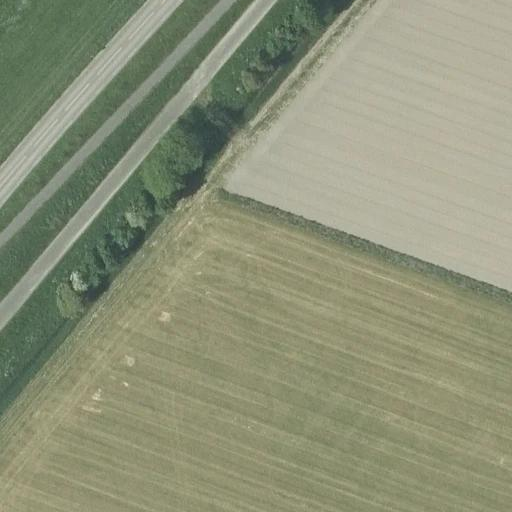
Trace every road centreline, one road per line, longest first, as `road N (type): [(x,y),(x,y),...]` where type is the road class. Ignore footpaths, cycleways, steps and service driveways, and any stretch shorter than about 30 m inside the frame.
road 1 (unclassified): [(0,316),(265,0)]
road 2 (secondary): [(0,187),(165,0)]
